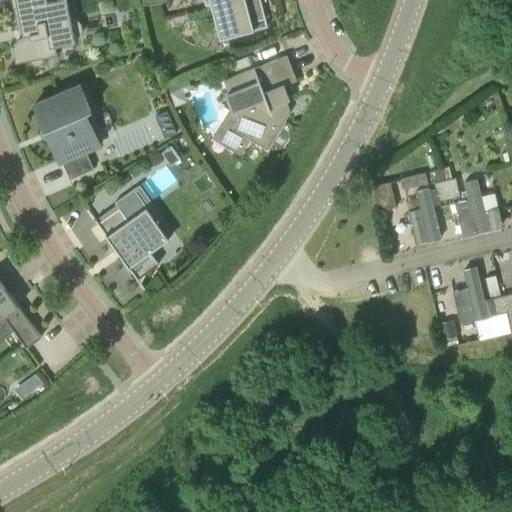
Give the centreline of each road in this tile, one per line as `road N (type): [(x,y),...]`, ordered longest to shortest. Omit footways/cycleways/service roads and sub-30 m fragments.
road 1 (residential): [(158,380),(57,255),(0,131)]
road 2 (unclassified): [(279,255),(306,279),(324,282),(511,237)]
road 3 (residential): [(279,255),(381,82)]
road 4 (residential): [(0,490),(158,380)]
road 5 (residential): [(158,380),(279,255)]
